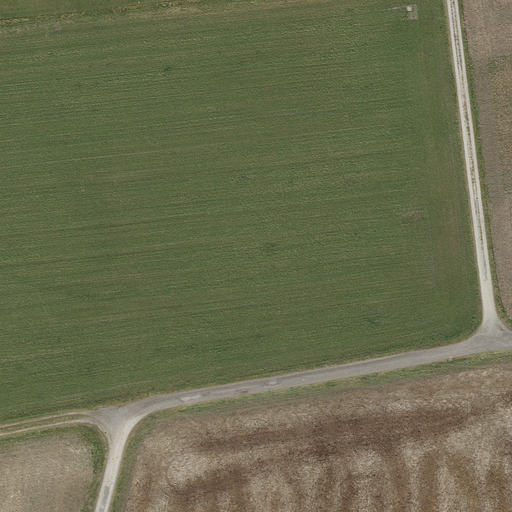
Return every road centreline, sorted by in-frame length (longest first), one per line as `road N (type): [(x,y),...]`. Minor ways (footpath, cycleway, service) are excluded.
road 1 (track): [(0,428),(492,343)]
road 2 (track): [(450,0),(492,343)]
